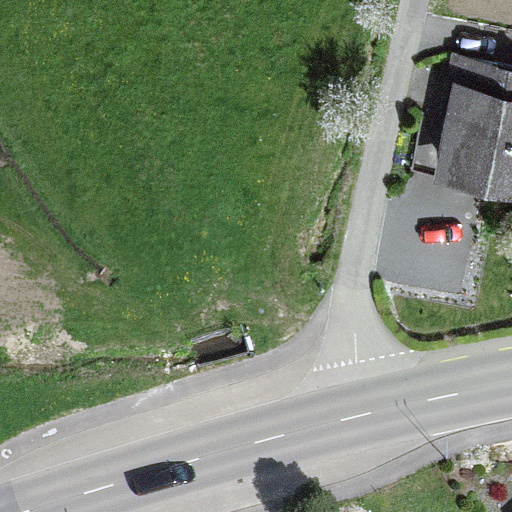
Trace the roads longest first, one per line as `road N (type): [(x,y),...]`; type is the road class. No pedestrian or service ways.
road 1 (secondary): [(511,381),(356,415),(23,511)]
road 2 (track): [(356,415),(353,275),(412,0)]
